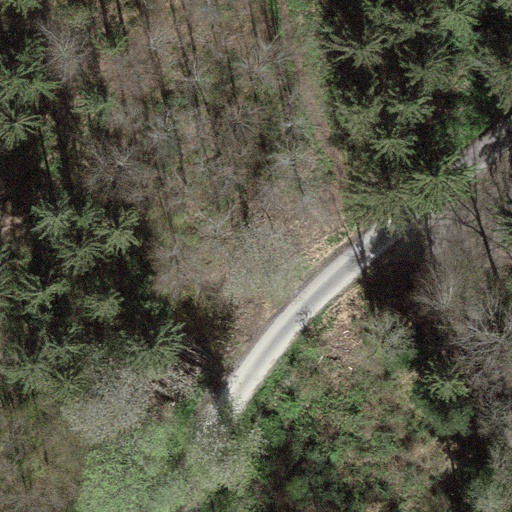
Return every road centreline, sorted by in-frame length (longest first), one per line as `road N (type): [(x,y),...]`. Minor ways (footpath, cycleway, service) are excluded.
road 1 (track): [(174,511),(221,410),(303,308),(511,135)]
road 2 (track): [(511,409),(489,372),(451,187)]
